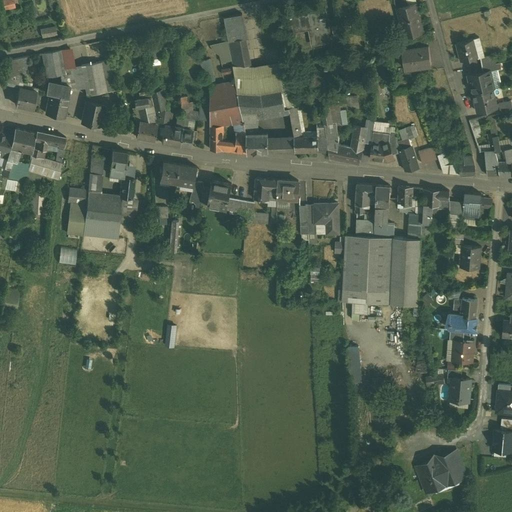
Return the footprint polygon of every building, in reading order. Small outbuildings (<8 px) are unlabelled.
[(1,0),(3,10),(16,8),(14,0),(1,0)] [(416,2),(399,7),(402,19),(399,20),(404,37),(424,32),(416,2)] [(328,26),(325,9),(292,16),(294,28),(309,25),(313,43),(331,40),(328,26)] [(223,16),(228,40),(243,38),(247,37),(242,12),(223,16)] [(340,24),(328,26),(331,40),(334,56),(346,53),(340,24)] [(41,29),(42,37),(56,35),(55,27),(41,29)] [(151,52),(148,52),(149,59),(160,58),(155,30),(148,31),(151,52)] [(232,60),(236,81),(244,121),(245,131),(253,131),(258,131),(255,118),(277,115),(276,110),(289,107),(293,106),(292,95),(285,60),(248,67),(243,38),(228,40),(232,60)] [(472,39),(456,43),(461,61),(477,57),(472,39)] [(232,60),(228,40),(209,44),(213,52),(219,55),(220,62),(232,60)] [(411,42),(396,44),(397,51),(402,50),(412,48),(411,42)] [(41,51),(46,79),(54,77),(55,83),(65,81),(66,85),(70,86),(70,88),(84,86),(86,95),(97,93),(91,63),(73,66),(68,46),(41,51)] [(412,48),(402,50),(404,68),(431,64),(429,46),(412,48)] [(494,54),(480,57),(482,65),(495,63),(494,54)] [(28,55),(8,56),(5,82),(19,87),(22,87),(28,55)] [(210,58),(201,61),(207,75),(216,71),(210,58)] [(109,60),(91,63),(97,93),(116,89),(109,60)] [(482,65),(483,72),(490,70),(490,71),(501,68),(500,62),(495,63),(482,65)] [(483,72),(469,75),(473,93),(492,89),(494,88),(490,71),(490,70),(483,72)] [(55,83),(48,81),(46,91),(51,93),(51,92),(68,96),(70,88),(70,86),(66,85),(55,83)] [(236,81),(208,83),(208,102),(209,122),(209,125),(223,125),(232,121),(233,123),(244,121),(236,81)] [(22,87),(19,87),(15,104),(33,108),(37,91),(30,89),(22,87)] [(151,94),(154,110),(160,110),(168,111),(162,88),(150,90),(151,94)] [(492,89),(473,93),(477,111),(496,107),(492,89)] [(64,117),(68,96),(51,92),(51,93),(46,113),(64,117)] [(151,94),(146,95),(146,98),(136,100),(134,100),(136,107),(133,108),(136,122),(139,123),(140,121),(157,125),(154,110),(151,94)] [(292,124),(302,123),(299,106),(302,106),(300,94),(292,95),(293,106),(289,107),(292,124)] [(185,113),(184,119),(195,120),(209,122),(208,102),(199,102),(199,111),(193,111),(192,101),(188,102),(187,95),(180,96),(181,112),(185,113)] [(351,96),(344,97),(346,109),(353,108),(351,96)] [(344,97),(337,98),(338,103),(339,103),(340,109),(346,109),(344,97)] [(511,104),(511,100),(498,102),(501,113),(511,111),(511,104)] [(103,105),(86,102),(82,122),(98,125),(100,118),(103,105)] [(338,103),(329,104),(329,105),(321,106),(322,114),(327,141),(338,144),(339,140),(337,124),(342,123),(340,109),(339,103),(338,103)] [(108,106),(103,105),(100,118),(106,119),(108,106)] [(289,107),(276,110),(277,115),(281,139),(282,151),(295,151),(294,136),(292,124),(289,107)] [(168,111),(160,110),(157,125),(160,134),(163,134),(164,126),(166,126),(168,111)] [(304,136),(294,136),(295,151),(328,149),(327,141),(322,114),(316,115),(318,134),(304,136)] [(475,117),(468,119),(474,138),(481,135),(475,117)] [(184,119),(183,129),(194,131),(195,120),(184,119)] [(366,133),(364,143),(371,144),(373,131),(374,120),(368,119),(367,125),(365,133),(366,133)] [(157,125),(140,121),(139,123),(136,137),(154,141),(157,125)] [(244,121),(233,123),(234,133),(236,133),(245,131),(244,121)] [(408,135),(405,136),(406,138),(409,137),(421,134),(418,121),(405,124),(408,135)] [(302,123),(292,124),(294,136),(304,136),(302,123)] [(354,131),(352,147),(355,147),(358,132),(365,133),(367,125),(356,124),(355,131),(354,131)] [(223,125),(209,125),(210,149),(228,151),(229,141),(223,140),(223,125)] [(511,132),(497,135),(496,132),(495,129),(499,128),(498,125),(490,127),(495,150),(496,152),(498,160),(511,161),(511,160),(511,132)] [(166,126),(164,126),(163,134),(162,142),(181,145),(183,129),(166,126)] [(35,132),(15,128),(13,135),(10,148),(6,159),(4,166),(10,168),(11,160),(15,161),(18,151),(16,150),(17,147),(25,149),(31,153),(35,132)] [(194,131),(183,129),(181,145),(192,147),(194,131)] [(48,133),(37,131),(34,147),(41,148),(46,149),(47,141),(58,143),(64,144),(66,137),(59,135),(48,133)] [(245,131),(236,133),(236,137),(236,142),(235,151),(247,153),(246,133),(245,131)] [(258,131),(253,131),(253,137),(250,137),(251,152),(264,152),(263,140),(263,131),(258,131)] [(390,133),(373,131),(371,144),(369,159),(387,161),(394,159),(392,152),(389,143),(390,133)] [(365,133),(358,132),(355,147),(362,149),(364,143),(366,133),(365,133)] [(396,134),(390,133),(389,143),(392,152),(397,150),(397,139),(396,134)] [(1,152),(0,156),(0,164),(4,166),(6,159),(10,148),(13,135),(6,134),(1,152)] [(397,139),(397,150),(403,169),(418,169),(409,137),(406,138),(397,139)] [(466,137),(435,147),(438,155),(445,153),(469,145),(466,137)] [(281,139),(263,140),(264,152),(282,151),(281,139)] [(338,144),(327,141),(328,149),(329,157),(343,159),(345,145),(338,144)] [(62,164),(64,144),(58,143),(55,163),(60,164),(62,164)] [(352,147),(345,145),(343,159),(360,163),(362,149),(355,147),(352,147)] [(469,145),(445,153),(449,164),(459,164),(474,163),(469,145)] [(435,146),(418,152),(422,164),(439,159),(438,155),(435,147),(435,146)] [(41,148),(34,147),(28,175),(36,176),(41,148)] [(36,176),(28,175),(27,182),(39,186),(41,174),(60,180),(60,164),(55,163),(44,158),(46,149),(41,148),(36,176)] [(127,152),(112,149),(109,174),(124,176),(126,164),(127,152)] [(496,152),(485,153),(487,175),(499,175),(498,160),(496,152)] [(438,155),(439,159),(444,175),(461,175),(459,164),(449,164),(445,153),(438,155)] [(29,164),(16,161),(15,161),(11,160),(10,168),(8,177),(26,180),(27,175),(29,164)] [(104,161),(92,160),(90,177),(101,179),(104,161)] [(511,161),(498,160),(499,175),(511,175),(511,161)] [(179,164),(162,162),(159,180),(171,182),(176,183),(179,164)] [(474,163),(459,164),(461,175),(476,174),(474,163)] [(21,205),(26,180),(8,177),(10,168),(4,166),(0,164),(0,203),(1,203),(3,191),(17,193),(15,204),(21,205)] [(126,164),(124,176),(122,193),(122,197),(131,198),(135,165),(126,164)] [(197,167),(179,164),(176,183),(176,184),(194,187),(197,167)] [(101,179),(90,177),(89,189),(85,217),(104,220),(102,233),(119,235),(121,221),(135,222),(138,199),(131,198),(122,197),(122,193),(100,190),(101,179)] [(277,180),(256,177),(254,199),(277,201),(277,195),(268,194),(269,189),(276,190),(277,180)] [(232,184),(212,180),(208,204),(227,208),(232,184)] [(298,181),(277,180),(276,190),(276,192),(278,195),(277,197),(297,198),(298,181)] [(204,182),(197,181),(195,194),(202,195),(204,182)] [(369,185),(357,184),(356,204),(357,204),(364,204),(369,204),(369,193),(369,185)] [(390,186),(376,185),(376,193),(375,206),(388,206),(389,206),(390,186)] [(412,187),(399,186),(399,203),(411,204),(412,189),(412,187)] [(85,217),(89,189),(69,188),(68,203),(71,203),(67,233),(83,235),(85,217)] [(45,190),(30,189),(30,199),(27,199),(27,204),(29,204),(29,212),(45,213),(45,190)] [(424,189),(412,189),(411,204),(399,203),(399,213),(409,213),(422,214),(423,205),(424,189)] [(449,191),(424,189),(423,205),(431,205),(438,205),(439,198),(450,199),(449,191)] [(481,194),(465,193),(464,203),(464,206),(480,208),(480,203),(481,199),(481,194)] [(492,200),(481,199),(480,203),(484,204),(484,208),(491,208),(492,200)] [(332,202),(328,203),(314,204),(314,205),(315,222),(317,222),(317,233),(339,233),(338,203),(332,203),(332,202)] [(464,203),(450,202),(450,213),(450,231),(452,232),(461,233),(463,218),(463,215),(464,206),(464,203)] [(314,205),(307,205),(308,223),(308,233),(317,233),(317,222),(315,222),(314,205)] [(431,205),(423,205),(422,214),(422,223),(429,223),(431,205)] [(158,206),(158,223),(168,223),(168,206),(158,206)] [(388,206),(375,206),(375,220),(374,223),(384,224),(387,224),(387,223),(388,206)] [(480,208),(464,206),(463,215),(463,218),(479,220),(480,208)] [(422,214),(409,213),(408,237),(421,237),(422,229),(422,223),(422,214)] [(375,220),(357,219),(356,235),(374,236),(374,223),(375,220)] [(384,224),(374,223),(374,236),(383,236),(384,224)] [(394,223),(387,223),(387,224),(384,224),(383,236),(393,236),(394,223)] [(430,229),(422,229),(421,237),(427,238),(429,238),(430,229)] [(461,233),(452,232),(451,242),(451,244),(461,245),(463,245),(464,233),(461,233)] [(408,237),(394,237),(393,236),(383,236),(374,236),(356,235),(343,234),(343,289),(374,291),(375,307),(375,310),(382,310),(381,303),(417,304),(421,237),(408,237)] [(463,245),(461,245),(459,267),(480,269),(482,246),(463,245)] [(59,262),(78,263),(79,248),(60,247),(59,262)] [(477,299),(462,298),(462,300),(461,309),(461,314),(461,316),(476,317),(477,299)] [(462,300),(454,299),(453,309),(461,309),(462,300)] [(476,317),(461,316),(461,314),(460,314),(460,315),(448,314),(448,324),(451,324),(450,329),(464,330),(475,331),(476,317)] [(511,320),(510,320),(504,320),(503,335),(511,335),(511,320)] [(168,323),(166,345),(176,346),(178,324),(168,323)] [(450,329),(450,339),(455,340),(463,341),(464,330),(450,329)] [(463,341),(455,340),(454,352),(453,359),(472,361),(474,342),(463,341)] [(462,370),(448,369),(447,377),(452,377),(461,378),(462,370)] [(461,378),(452,377),(450,399),(469,400),(471,378),(461,378)] [(511,390),(510,391),(498,390),(496,411),(511,412),(511,390)] [(511,418),(501,418),(500,429),(511,430),(511,418)] [(511,430),(500,429),(494,429),(493,448),(511,450),(511,443),(511,430)] [(456,449),(449,452),(454,465),(462,462),(456,449)] [(449,452),(423,462),(427,473),(428,473),(434,487),(459,477),(454,465),(449,452)] [(423,462),(416,465),(420,476),(427,473),(423,462)] [(454,465),(459,477),(466,474),(462,462),(454,465)] [(427,473),(420,476),(426,490),(434,487),(428,473),(427,473)]
